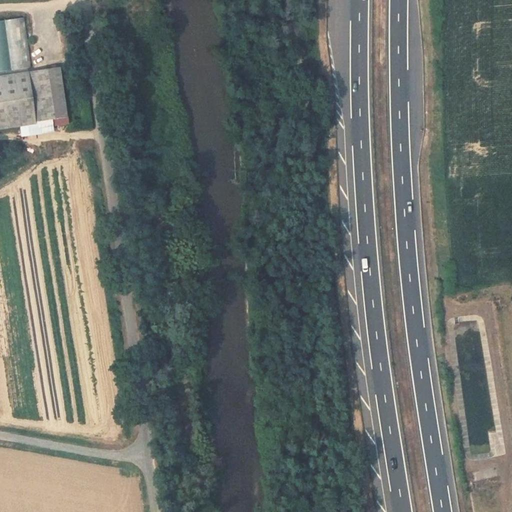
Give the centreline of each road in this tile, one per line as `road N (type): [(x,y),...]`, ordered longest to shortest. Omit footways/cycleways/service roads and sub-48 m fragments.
road 1 (track): [(294,0),(360,511)]
road 2 (motorway): [(358,0),(368,265),(402,511)]
road 3 (motorway): [(442,511),(410,272),(399,0)]
road 4 (unclassified): [(84,0),(146,457)]
road 5 (unclassified): [(0,434),(146,457)]
